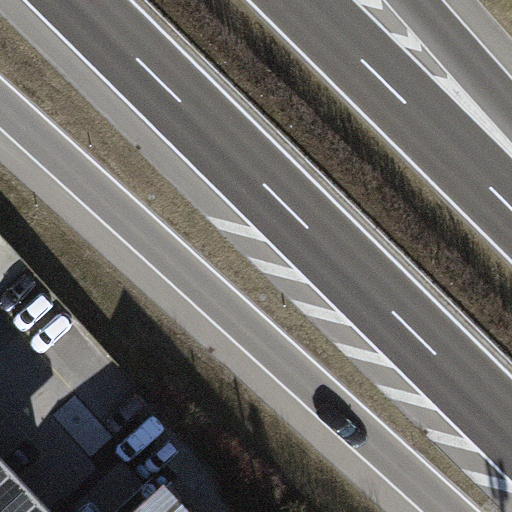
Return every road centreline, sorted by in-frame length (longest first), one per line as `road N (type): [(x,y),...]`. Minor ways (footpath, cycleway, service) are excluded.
road 1 (motorway): [(74,0),(511,432)]
road 2 (motorway): [(0,108),(445,511)]
road 3 (motorway): [(511,206),(304,0)]
road 4 (motorway): [(511,121),(412,0)]
